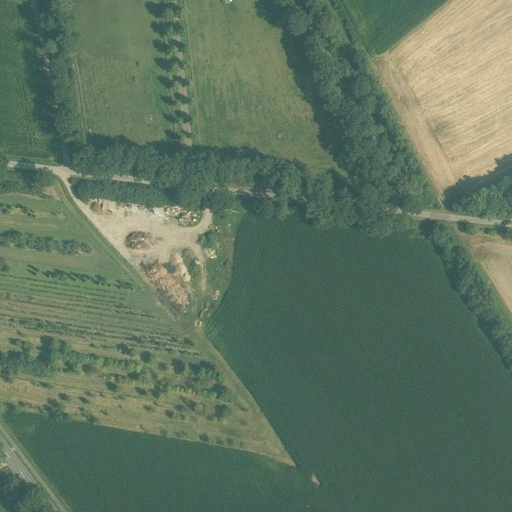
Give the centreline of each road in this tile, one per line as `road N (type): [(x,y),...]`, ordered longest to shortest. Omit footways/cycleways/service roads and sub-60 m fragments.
road 1 (unclassified): [(511,224),(0,163)]
road 2 (track): [(398,211),(389,169),(300,0)]
